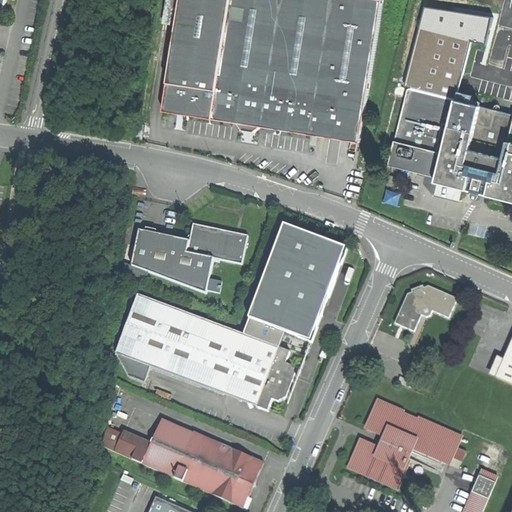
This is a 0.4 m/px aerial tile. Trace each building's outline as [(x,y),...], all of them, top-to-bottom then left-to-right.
[(184,115),(213,120),(231,0),(181,0),(164,112),(177,114),(178,110),(185,111),(184,115)] [(382,0),(231,0),(213,120),(238,124),(245,128),(245,131),(256,132),(261,128),(280,131),(318,137),(319,132),(363,139),(384,0),(382,0)] [(424,9),(406,89),(467,104),(469,95),(457,93),(470,40),(485,44),(492,18),(424,9)] [(406,89),(387,166),(436,178),(435,184),(452,188),(471,192),(482,195),(511,202),(511,114),(480,107),(467,104),(406,89)] [(469,95),(467,104),(480,107),(483,94),(470,91),(469,95)] [(362,144),(363,139),(319,132),(318,137),(359,143),(362,144)] [(132,267),(207,295),(214,259),(242,265),(249,237),(219,230),(193,225),(190,242),(140,231),(132,267)] [(284,226),(244,334),(279,348),(285,333),(311,342),(326,302),(346,249),(284,226)] [(395,324),(413,332),(421,316),(425,318),(431,316),(433,312),(449,319),(458,300),(430,287),(426,288),(425,285),(412,289),(413,293),(408,294),(402,307),(395,324)] [(244,334),(138,295),(115,355),(151,368),(224,395),(233,389),(237,400),(243,402),(252,397),(256,407),(268,412),(273,400),(278,402),(287,399),(290,391),(287,390),(285,384),(290,381),(293,382),(296,374),(292,366),(287,364),(291,352),(279,348),(244,334)] [(511,342),(496,378),(511,385),(511,342)] [(145,384),(151,368),(115,355),(128,377),(145,384)] [(224,395),(237,400),(233,389),(224,395)] [(243,402),(256,407),(252,397),(243,402)] [(404,412),(379,401),(367,429),(387,438),(385,444),(382,450),(362,441),(350,468),(398,490),(410,462),(408,462),(414,450),(450,466),(453,459),(458,449),(462,438),(420,419),(419,421),(403,414),(404,412)] [(145,466),(245,509),(254,486),(265,462),(194,432),(193,434),(164,421),(152,449),(145,466)] [(116,453),(145,466),(152,449),(123,437),(116,453)] [(467,453),(458,449),(453,459),(462,464),(467,453)] [(466,511),(483,511),(498,479),(484,472),(466,511)] [(158,511),(187,511),(163,502),(158,511)]
